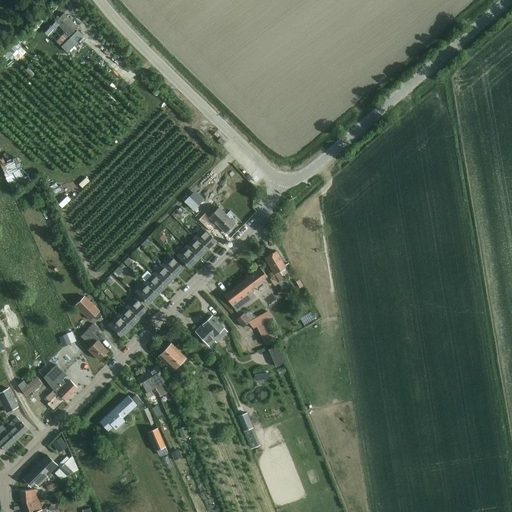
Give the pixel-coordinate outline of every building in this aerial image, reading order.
[(78,28),(72,22),(63,13),(54,23),(69,37),(78,28)] [(251,168),(245,172),(251,179),(257,175),(251,168)] [(189,198),(185,202),(194,211),(198,207),(189,198)] [(7,214),(12,211),(8,202),(2,205),(7,214)] [(209,217),(207,215),(202,220),(212,230),(216,225),(224,233),(234,223),(229,218),(233,214),(230,211),(226,214),(219,207),(209,217)] [(280,227),(275,233),(280,238),(285,232),(280,227)] [(217,242),(203,230),(194,239),(208,252),(217,242)] [(208,252),(194,239),(186,248),(199,260),(208,252)] [(145,249),(150,244),(146,240),(141,245),(145,249)] [(199,260),(186,248),(177,257),(190,270),(199,260)] [(137,257),(141,253),(137,249),(133,253),(137,257)] [(266,258),(280,281),(284,278),(279,270),(286,266),(276,251),(266,258)] [(171,257),(162,267),(175,280),(185,270),(171,257)] [(128,266),(132,261),(128,258),(124,262),(128,266)] [(118,275),(123,270),(119,267),(115,271),(118,275)] [(175,280),(162,267),(153,275),(167,289),(175,280)] [(260,268),(224,295),(235,309),(254,295),(250,289),(267,276),(260,268)] [(167,289),(153,275),(144,284),(158,297),(167,289)] [(158,297),(144,284),(135,294),(148,307),(158,297)] [(107,288),(104,291),(111,298),(114,295),(107,288)] [(47,309),(56,305),(51,295),(42,299),(47,309)] [(85,297),(76,305),(90,319),(99,311),(85,297)] [(135,300),(126,309),(139,321),(148,312),(135,300)] [(139,321),(126,309),(118,317),(131,330),(139,321)] [(300,316),(304,324),(314,319),(310,311),(300,316)] [(243,328),(249,322),(251,320),(244,313),(236,320),(243,328)] [(250,323),(253,328),(270,319),(267,313),(250,323)] [(212,316),(196,331),(209,345),(217,338),(219,340),(228,331),(225,328),(224,328),(212,316)] [(131,330),(118,317),(109,326),(122,339),(131,330)] [(259,331),(269,326),(266,321),(256,327),(259,331)] [(95,333),(99,329),(92,322),(88,326),(95,333)] [(92,344),(88,348),(99,360),(108,350),(84,326),(79,331),(92,344)] [(261,336),(271,330),(269,326),(259,331),(261,336)] [(264,340),(274,335),(271,330),(261,336),(264,340)] [(62,344),(70,341),(66,334),(59,337),(62,344)] [(266,345),(276,340),(274,335),(264,340),(266,345)] [(181,371),(176,367),(186,357),(172,344),(159,356),(177,375),(181,371)] [(200,364),(205,360),(198,353),(193,357),(200,364)] [(56,365),(44,377),(52,389),(54,390),(65,401),(78,388),(70,380),(67,384),(62,379),(66,375),(56,365)] [(157,366),(148,372),(155,387),(160,395),(168,390),(165,384),(167,383),(157,366)] [(147,373),(137,379),(149,399),(154,395),(151,390),(155,387),(148,372),(147,373)] [(37,379),(30,385),(40,398),(47,392),(37,379)] [(0,398),(7,412),(18,407),(9,388),(0,392),(0,398)] [(54,390),(45,399),(49,403),(48,404),(55,411),(65,401),(54,390)] [(129,396),(114,409),(100,422),(108,431),(113,426),(115,429),(125,421),(122,418),(136,405),(139,408),(144,404),(136,395),(131,399),(129,396)] [(238,416),(251,449),(260,445),(247,412),(238,416)] [(16,417),(5,427),(17,439),(28,428),(21,421),(20,422),(16,417)] [(17,439),(5,427),(0,432),(0,438),(1,440),(0,440),(0,444),(5,450),(17,439)] [(184,427),(179,429),(183,439),(188,436),(184,427)] [(148,432),(156,450),(166,445),(158,428),(148,432)] [(61,438),(53,443),(59,452),(67,447),(61,438)] [(179,452),(172,455),(174,460),(182,457),(179,452)] [(47,455),(23,478),(31,486),(36,481),(39,485),(47,477),(46,475),(57,465),(47,455)] [(76,468),(71,457),(60,468),(68,476),(76,468)] [(21,491),(22,504),(38,498),(37,489),(21,491)] [(38,498),(22,504),(21,504),(24,511),(34,511),(42,509),(38,498)]
